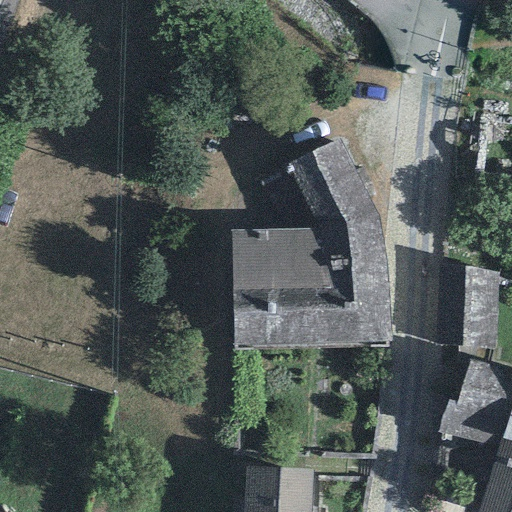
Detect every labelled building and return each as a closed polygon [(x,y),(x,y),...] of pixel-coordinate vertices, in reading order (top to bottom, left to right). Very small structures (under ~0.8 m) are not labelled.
[(339,139),(287,165),(316,229),(231,231),(233,351),(388,344),(384,248),(377,213),(339,139)] [(493,345),(497,274),(439,265),(434,345),(493,345)] [(511,371),(468,361),(456,403),(446,400),(437,432),(497,446),(499,439),(511,442),(511,371)] [(511,511),(511,442),(499,439),(497,446),(478,511),(511,511)] [(309,511),(312,471),(244,468),(242,511),(309,511)]
